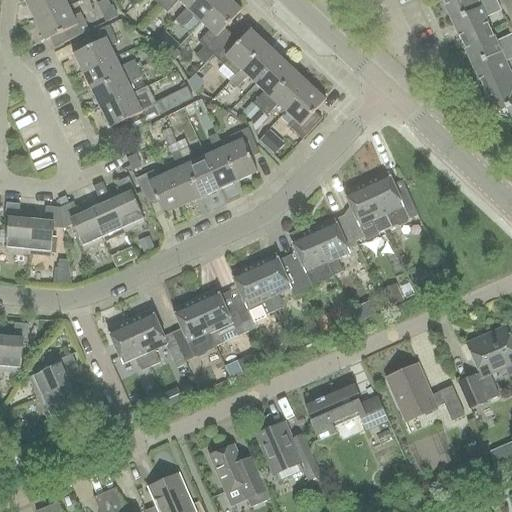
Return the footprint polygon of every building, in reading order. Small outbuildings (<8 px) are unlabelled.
[(35,0),(26,5),(35,23),(68,7),(64,0),(35,0)] [(187,9),(195,0),(167,0),(161,7),(167,13),(178,1),(186,9),(187,9)] [(202,23),(223,0),(195,0),(187,9),(186,9),(175,21),(182,27),(194,15),(202,23)] [(232,35),(225,29),(242,10),(231,0),(223,0),(202,23),(210,31),(199,42),(204,48),(196,56),(205,65),(213,56),(232,35)] [(452,22),(497,1),(496,0),(444,0),(443,1),(452,22)] [(502,11),(497,1),(452,22),(462,43),(491,30),(485,19),(502,11)] [(73,17),(68,7),(35,23),(44,42),(60,34),(64,43),(89,31),(81,13),(73,17)] [(101,14),(107,25),(119,19),(114,8),(101,14)] [(73,55),(82,74),(115,57),(110,47),(118,44),(109,26),(84,38),(89,47),(73,55)] [(241,71),(267,44),(251,29),(239,42),(232,35),(213,56),(224,66),(219,71),(230,82),(241,71)] [(472,65),(511,46),(511,34),(496,42),(491,30),(462,43),(472,65)] [(155,42),(170,57),(177,50),(180,47),(164,32),(155,42)] [(256,84),(281,58),(267,44),(241,71),(230,82),(237,89),(248,77),(256,84)] [(511,59),(511,46),(472,65),(482,86),(510,73),(506,62),(511,59)] [(170,57),(175,61),(181,54),(177,50),(170,57)] [(91,92),(138,69),(134,60),(120,67),(115,57),(82,74),(91,92)] [(260,110),(296,72),(281,58),(256,84),(264,92),(253,104),(260,110)] [(160,78),(173,72),(167,60),(154,66),(160,78)] [(142,77),(138,69),(91,92),(100,110),(133,94),(128,84),(142,77)] [(286,113),(311,85),(296,72),(260,110),(267,116),(278,105),(286,113)] [(511,120),(511,76),(510,73),(482,86),(495,114),(507,109),(511,120)] [(230,82),(225,88),(232,94),(237,89),(230,82)] [(326,100),(311,85),(286,113),(294,120),(288,126),(303,140),(322,119),(314,112),(326,100)] [(133,94),(100,110),(109,129),(125,122),(129,131),(161,115),(155,102),(148,87),(133,94)] [(166,97),(155,102),(161,115),(173,109),(166,97)] [(251,121),(260,110),(253,104),(253,103),(243,114),(251,121)] [(251,158),(260,154),(248,128),(230,137),(234,144),(224,149),(239,183),(258,174),(251,158)] [(170,129),(163,132),(169,146),(176,143),(170,129)] [(260,141),(266,147),(277,136),(271,130),(260,141)] [(224,149),(217,134),(209,138),(215,153),(205,157),(220,191),(239,183),(224,149)] [(220,191),(205,157),(195,162),(188,147),(180,151),(202,199),(220,191)] [(202,199),(180,151),(171,155),(178,169),(168,174),(183,208),(202,199)] [(136,154),(127,159),(130,166),(132,170),(142,166),(136,154)] [(183,208),(168,174),(158,179),(154,171),(136,179),(148,205),(157,201),(164,217),(183,208)] [(396,191),(388,173),(366,183),(387,230),(397,226),(400,227),(408,224),(408,220),(418,216),(405,187),(396,191)] [(114,194),(109,197),(125,233),(145,224),(133,197),(137,195),(129,177),(116,183),(123,196),(120,198),(119,196),(114,194)] [(109,197),(103,183),(94,188),(102,206),(92,210),(91,211),(105,242),(125,233),(109,197)] [(353,212),(344,216),(356,242),(365,238),(366,241),(370,240),(376,238),(378,236),(378,234),(387,230),(366,183),(344,193),(353,212)] [(29,254),(32,216),(26,215),(22,218),(22,220),(19,220),(20,205),(7,203),(5,223),(9,224),(6,252),(29,254)] [(91,211),(92,210),(89,206),(83,209),(81,213),(82,215),(79,216),(73,203),(60,209),(64,229),(73,225),(85,251),(105,242),(91,211)] [(53,228),(64,229),(60,209),(46,207),(45,222),(42,222),(42,220),(39,216),(32,216),(29,254),(51,257),(53,228)] [(358,247),(356,242),(344,216),(335,220),(334,220),(312,230),(334,277),(343,272),(337,259),(350,254),(348,251),(358,247)] [(334,277),(312,230),(291,239),(303,266),(293,270),(304,294),(325,285),(327,280),(334,277)] [(150,239),(140,243),(146,256),(155,252),(150,239)] [(112,258),(118,269),(127,265),(122,254),(112,258)] [(304,294),(293,270),(284,274),(276,255),(254,265),(275,312),(284,308),(278,295),(290,289),(293,295),(295,298),(304,294)] [(69,261),(60,261),(59,269),(56,269),(55,284),(73,285),(69,261)] [(275,312),(254,265),(232,275),(244,301),(235,305),(247,333),(257,329),(248,309),(259,303),(265,316),(275,312)] [(444,283),(439,270),(414,281),(420,294),(444,283)] [(388,309),(405,301),(397,285),(381,292),(388,309)] [(247,333),(235,305),(226,310),(217,290),(195,300),(216,347),(247,333)] [(216,347),(195,300),(173,310),(182,329),(173,333),(186,362),(195,358),(198,359),(207,355),(207,351),(216,347)] [(376,314),(371,303),(353,311),(358,322),(368,318),(376,314)] [(346,304),(329,312),(338,331),(355,324),(346,304)] [(186,362),(173,333),(164,337),(152,311),(130,321),(151,368),(161,363),(155,350),(166,345),(177,369),(186,365),(186,363),(186,362)] [(151,368),(130,321),(108,330),(123,364),(136,359),(142,372),(151,368)] [(27,344),(29,325),(15,324),(14,339),(11,338),(11,336),(8,333),(1,332),(0,337),(1,337),(0,348),(0,371),(20,373),(23,344),(27,344)] [(490,375),(511,365),(511,341),(507,330),(482,341),(481,338),(467,344),(480,374),(459,383),(470,409),(499,396),(490,375)] [(30,379),(39,399),(74,383),(72,377),(67,376),(66,376),(64,373),(78,367),(72,355),(55,363),(57,367),(30,379)] [(239,362),(244,374),(260,366),(255,355),(239,362)] [(452,422),(465,416),(452,387),(432,396),(418,365),(386,379),(405,422),(445,405),(452,422)] [(76,411),(94,404),(88,391),(75,397),(74,394),(75,393),(77,389),(74,383),(39,399),(48,419),(41,422),(47,435),(66,426),(60,414),(75,407),(76,411)] [(366,432),(389,422),(377,396),(360,404),(357,396),(359,395),(354,385),(305,406),(312,421),(310,422),(319,442),(337,434),(333,425),(358,414),(366,432)] [(146,401),(151,413),(166,407),(161,395),(146,401)] [(143,402),(133,407),(137,418),(148,413),(143,402)] [(303,433),(291,439),(284,424),(257,436),(274,475),(278,483),(304,472),(309,483),(322,478),(303,433)] [(381,446),(392,441),(388,431),(377,437),(381,446)] [(481,452),(476,441),(464,446),(469,457),(481,452)] [(251,508),(270,500),(260,477),(249,482),(234,446),(210,457),(226,493),(241,486),(251,508)] [(504,459),(499,446),(490,450),(495,463),(504,459)] [(195,511),(180,478),(150,492),(158,511),(195,511)] [(113,511),(126,511),(116,488),(105,493),(113,511)] [(113,511),(105,493),(94,498),(99,511),(113,511)] [(420,493),(408,497),(411,506),(423,501),(420,493)] [(62,511),(59,502),(47,507),(49,511),(62,511)]
